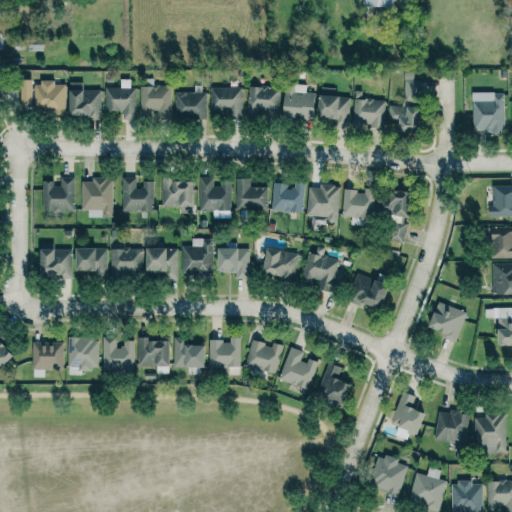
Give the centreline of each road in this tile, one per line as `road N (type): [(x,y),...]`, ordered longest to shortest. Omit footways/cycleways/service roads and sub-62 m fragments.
road 1 (residential): [(511,383),(463,378),(264,310),(24,307)]
road 2 (residential): [(22,152),(218,148),(511,162)]
road 3 (residential): [(328,511),(430,244),(445,164),(442,71)]
road 4 (residential): [(22,152),(16,292),(24,307)]
